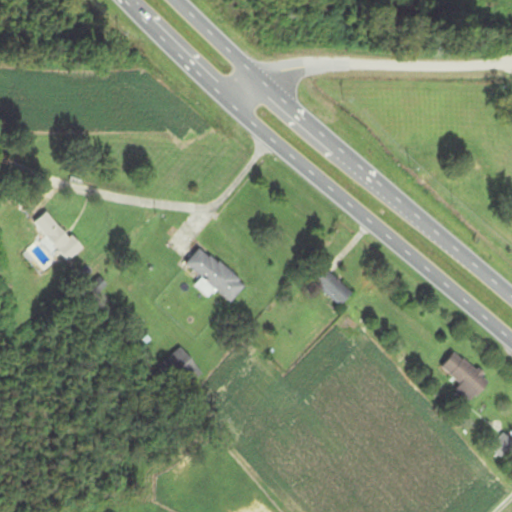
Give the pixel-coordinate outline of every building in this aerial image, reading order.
[(83,247),(46,211),(33,226),(69,261),(83,247)] [(186,264),(202,278),(195,286),(207,297),(215,289),(231,303),(246,286),(202,246),(186,264)] [(340,307),(352,294),(327,270),(315,283),(340,307)] [(159,365),(179,390),(201,372),(181,347),(159,365)] [(461,384),(456,390),(473,403),(490,380),(454,352),(441,369),(461,384)] [(511,445),(511,444),(504,435),(490,447),(499,457),(511,445)]
